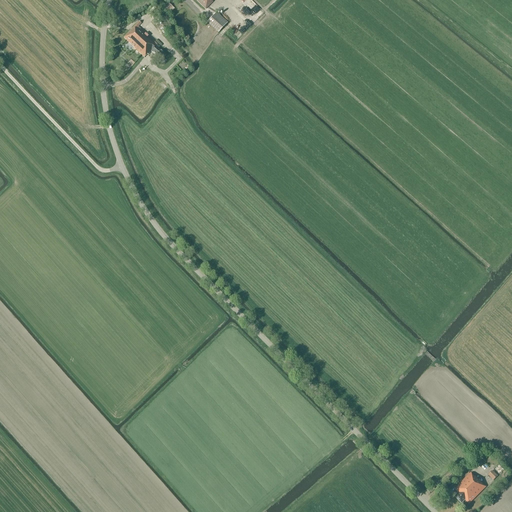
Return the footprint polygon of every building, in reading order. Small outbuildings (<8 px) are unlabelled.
[(195,0),(205,9),(213,2),(211,1),(212,0),(195,0)] [(172,7),(167,2),(162,7),(168,12),(172,7)] [(207,22),(218,33),(227,23),(216,13),(207,22)] [(141,24),(138,22),(123,38),(144,58),(147,54),(148,55),(151,52),(161,61),(166,55),(158,48),(159,47),(148,37),(146,39),(142,36),(145,34),(138,27),(141,24)] [(488,475),(493,481),(506,468),(500,463),(488,475)] [(468,473),(460,481),(461,483),(458,486),(455,490),(457,492),(456,492),(456,494),(457,495),(455,497),(461,504),(465,500),(469,504),(486,487),(475,476),(474,477),(470,473),(469,474),(468,473)]
